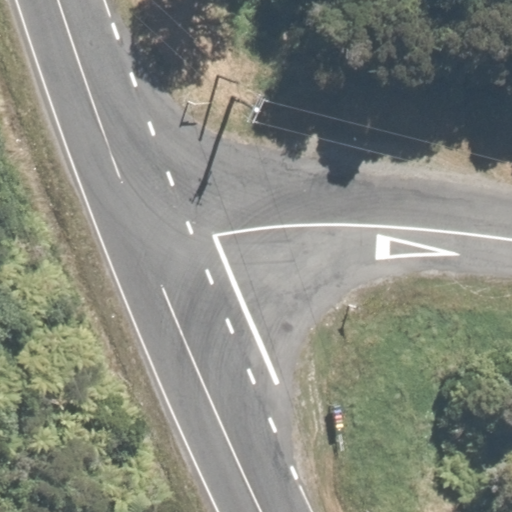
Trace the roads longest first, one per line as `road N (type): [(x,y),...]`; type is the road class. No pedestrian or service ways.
road 1 (residential): [(126,267),(206,245),(319,232),(433,236),(511,249)]
road 2 (tertiary): [(35,0),(126,267)]
road 3 (tertiary): [(126,267),(244,511)]
